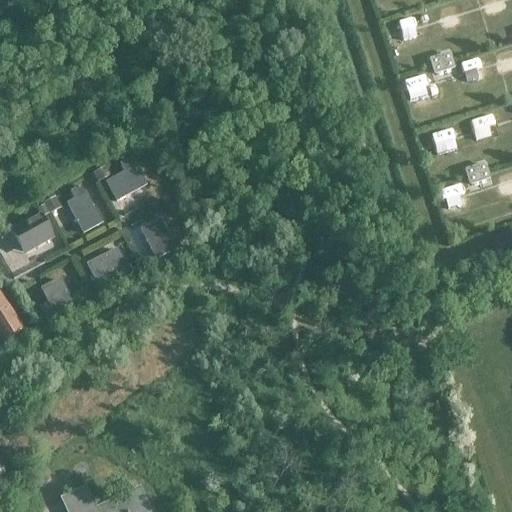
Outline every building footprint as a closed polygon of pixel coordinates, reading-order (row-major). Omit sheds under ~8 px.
[(431,59),(430,62),(433,72),(435,73),(451,68),(452,65),(449,55),(447,54),(431,59)] [(115,201),(144,186),(129,159),(119,165),(124,174),(106,184),(115,201)] [(466,170),(465,173),(468,183),(471,184),(487,179),(488,176),(484,166),(482,165),(466,170)] [(82,233),(100,223),(79,186),(69,192),(74,201),(67,205),(82,233)] [(39,217),(11,233),(23,254),(51,238),(39,217)] [(156,259),(182,245),(177,234),(168,239),(159,221),(141,230),(156,259)] [(107,277),(125,268),(115,250),(87,265),(100,290),(111,284),(107,277)] [(56,318),(74,308),(59,280),(41,289),(56,318)] [(0,299),(0,343),(20,331),(0,299)] [(142,511),(147,510),(138,490),(95,510),(84,488),(60,499),(66,511),(142,511)]
